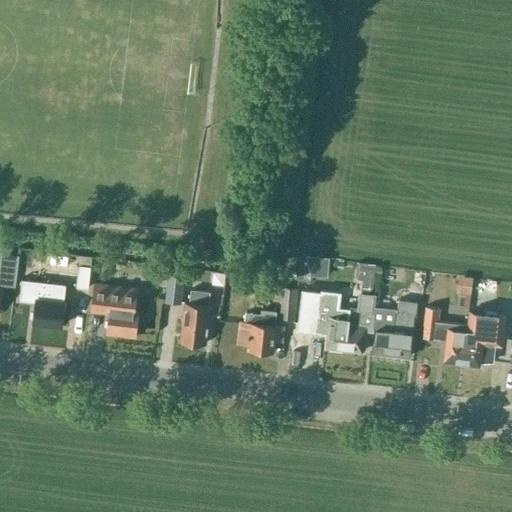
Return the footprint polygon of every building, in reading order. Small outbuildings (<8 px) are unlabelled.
[(95,279),(97,256),(85,255),(82,277),(95,279)] [(455,272),(454,290),(470,291),(471,273),(455,272)] [(180,303),(184,277),(168,275),(165,301),(180,303)] [(32,325),(62,328),(65,300),(64,300),(65,284),(20,279),(17,300),(35,302),(32,325)] [(135,334),(138,310),(135,310),(138,287),(93,282),(90,310),(109,313),(107,331),(135,334)] [(297,288),(282,286),(279,318),(295,320),(297,288)] [(323,290),(302,287),(297,331),(327,334),(326,347),(344,349),(349,308),(339,307),(340,292),(323,290)] [(210,292),(189,290),(188,302),(184,301),(181,324),(182,324),(180,340),(205,343),(207,327),(208,327),(211,305),(208,304),(210,292)] [(349,308),(344,349),(363,351),(365,326),(371,327),(374,297),(359,296),(358,309),(349,308)] [(375,331),(372,352),(409,357),(414,314),(415,314),(416,302),(398,300),(397,312),(395,311),(394,326),(383,325),(386,299),(374,297),(371,327),(375,327),(375,331)] [(444,361),(461,363),(465,325),(437,321),(439,309),(425,308),(422,337),(439,339),(446,340),(444,361)] [(260,313),(245,311),(244,321),(240,320),(238,340),(249,341),(248,348),(273,351),(275,337),(282,338),(283,326),(275,324),(276,311),(261,309),(260,313)] [(505,314),(467,309),(465,325),(461,363),(480,365),(481,362),(492,361),(495,338),(502,339),(505,314)]
